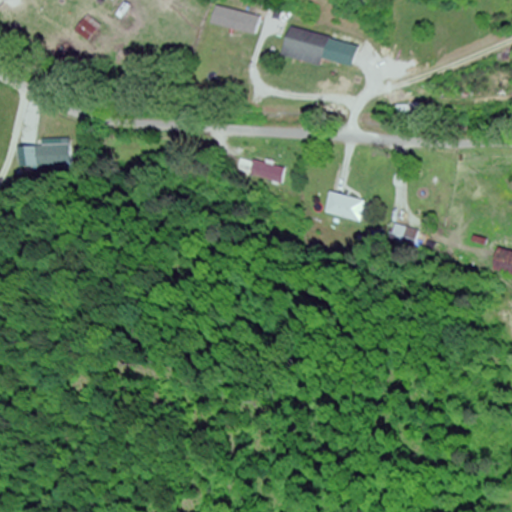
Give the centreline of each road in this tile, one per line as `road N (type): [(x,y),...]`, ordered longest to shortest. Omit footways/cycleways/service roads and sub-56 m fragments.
road 1 (residential): [(511,145),(118,123),(0,74)]
road 2 (residential): [(354,139),(359,105),(379,87),(511,37)]
